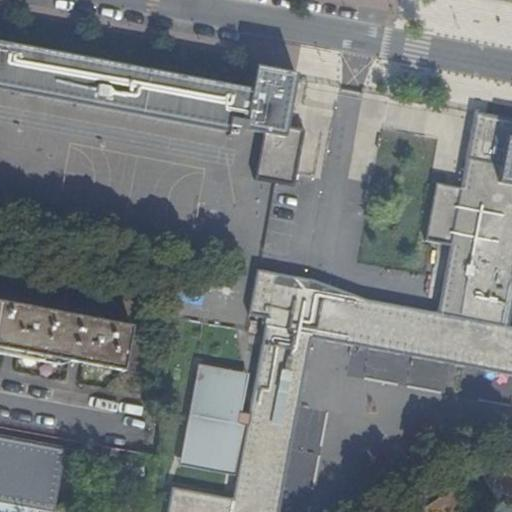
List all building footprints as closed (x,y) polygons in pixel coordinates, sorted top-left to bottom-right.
[(256,89),(0,41),(0,85),(82,101),(232,130),(232,133),(239,134),(241,125),(270,131),(261,176),(299,183),(309,129),(291,126),(300,79),(301,72),(261,65),(256,89)] [(469,157),(437,312),(503,324),(511,272),(511,118),(475,112),(469,157)] [(280,274),(262,270),(253,313),(271,318),(235,502),(174,491),(170,511),(279,511),(314,335),(511,372),(511,326),(437,312),(279,281),(280,274)] [(0,344),(126,369),(134,324),(0,300),(0,344)] [(230,385),(233,372),(201,365),(193,403),(200,404),(197,415),(192,414),(183,458),(214,464),(213,469),(237,474),(247,425),(241,424),(248,389),(230,385)] [(251,375),(233,372),(230,385),(248,389),(251,375)] [(0,500),(56,510),(69,446),(0,433),(0,500)] [(214,464),(183,458),(182,463),(213,469),(214,464)]
